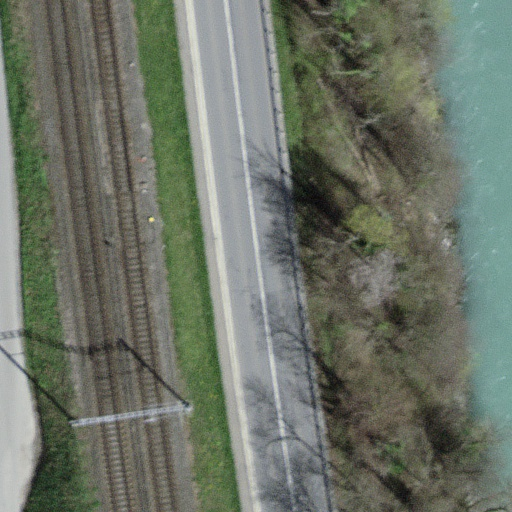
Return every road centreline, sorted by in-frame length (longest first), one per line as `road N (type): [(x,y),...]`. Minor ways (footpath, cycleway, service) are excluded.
road 1 (secondary): [(227,0),(297,511)]
road 2 (unclassified): [(0,205),(12,405),(6,511)]
